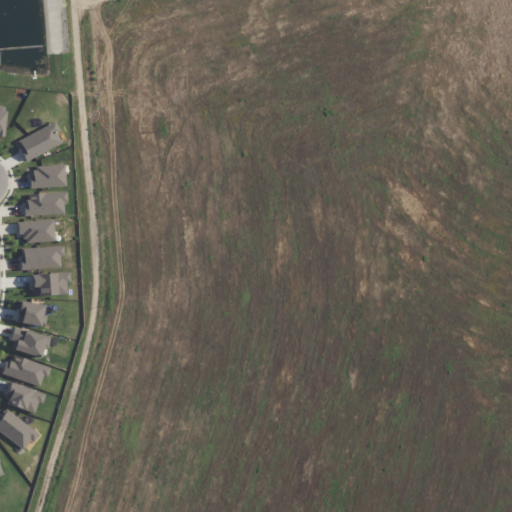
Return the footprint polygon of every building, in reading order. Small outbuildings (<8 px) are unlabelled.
[(16,139),(24,160),(61,145),(56,133),(58,132),(55,124),(16,139)] [(64,166),(33,166),(33,175),(28,175),(28,188),(64,187),(64,166)] [(63,215),(62,202),(66,202),(66,193),(23,194),(24,216),(63,215)] [(53,242),(52,220),(16,221),(17,237),(24,237),(24,243),(53,242)] [(59,268),(59,256),(62,255),(62,246),(19,249),(20,270),(59,268)] [(31,275),(32,296),(67,294),(66,273),(31,275)] [(15,322),(44,327),(46,315),(42,314),(43,305),(18,301),(15,322)] [(42,358),(47,337),(13,328),(8,349),(42,358)] [(47,367),(9,354),(2,374),(40,388),(47,367)] [(44,394),(10,383),(3,404),(33,413),(36,404),(40,405),(44,394)] [(0,413),(0,432),(23,451),(36,434),(4,409),(0,413)]
